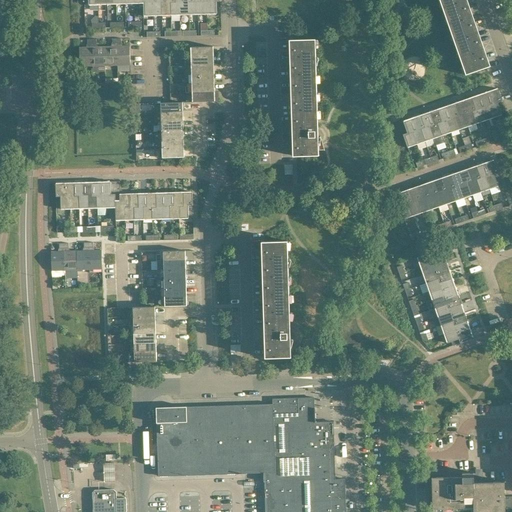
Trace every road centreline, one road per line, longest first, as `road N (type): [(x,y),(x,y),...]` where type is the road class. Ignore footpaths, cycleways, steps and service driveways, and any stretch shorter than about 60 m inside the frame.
road 1 (residential): [(40,441),(25,258),(30,92)]
road 2 (residential): [(208,384),(389,379),(405,388),(407,456)]
road 3 (residential): [(206,313),(204,228),(234,106)]
road 4 (residential): [(142,511),(138,386),(208,384)]
road 5 (residential): [(276,157),(272,31),(232,32)]
